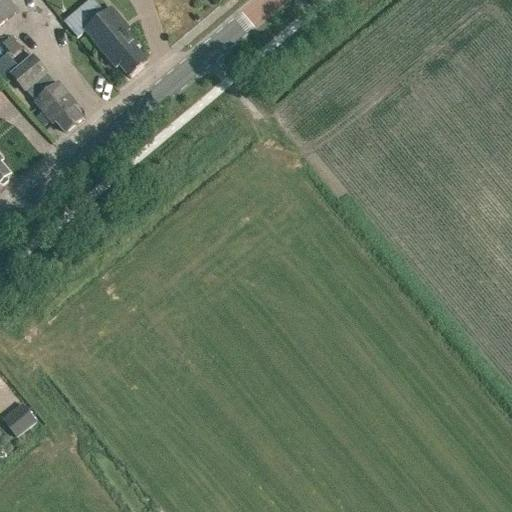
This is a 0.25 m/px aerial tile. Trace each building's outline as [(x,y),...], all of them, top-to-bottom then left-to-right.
[(0,0),(0,28),(18,13),(7,0),(0,0)] [(111,9),(85,31),(117,69),(120,67),(131,80),(148,65),(135,50),(138,47),(126,33),(129,30),(111,9)] [(12,49),(1,62),(11,71),(22,58),(12,49)] [(73,109),(75,103),(59,84),(55,87),(45,75),(46,74),(33,58),(11,77),(24,92),(26,91),(54,124),(56,122),(67,134),(83,121),(73,109)] [(0,186),(11,177),(0,163),(0,186)] [(0,423),(16,441),(35,424),(20,406),(0,423)]
